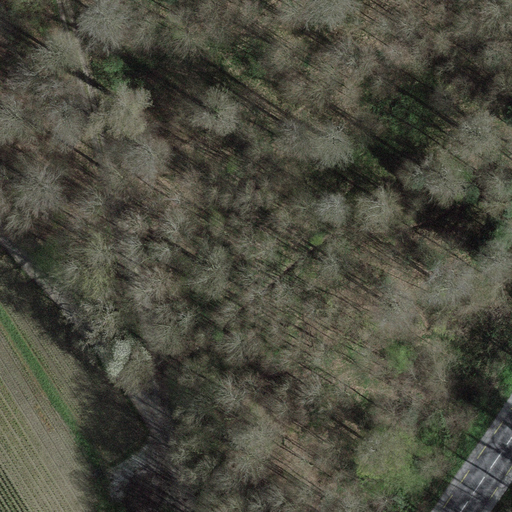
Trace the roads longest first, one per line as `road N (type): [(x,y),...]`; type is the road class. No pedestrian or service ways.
road 1 (track): [(149,421),(104,94),(70,0)]
road 2 (track): [(0,235),(70,312),(149,421),(171,511)]
